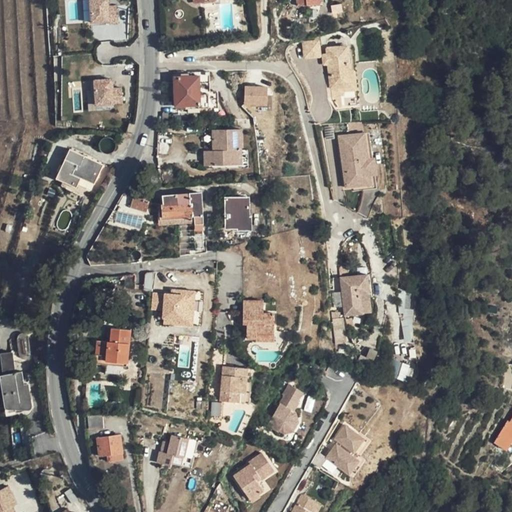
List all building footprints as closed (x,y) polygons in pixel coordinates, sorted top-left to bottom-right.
[(91,0),(92,23),(120,22),(119,4),(112,4),(111,0),(91,0)] [(324,56),(322,39),(303,40),(305,58),(324,56)] [(349,48),(329,52),(330,58),(332,67),(336,85),(344,83),(343,75),(354,72),(349,48)] [(358,71),(354,72),(343,75),(344,83),(336,85),(336,88),(339,99),(346,107),(349,106),(346,95),(350,94),(349,90),(362,88),(358,71)] [(199,102),(199,105),(209,105),(208,89),(208,73),(174,74),(175,103),(199,102)] [(124,103),(124,86),(116,86),(115,77),(89,78),(90,109),(116,108),(115,103),(124,103)] [(245,85),(246,105),(270,105),(269,84),(245,85)] [(218,89),(208,89),(209,105),(218,104),(218,89)] [(215,152),(215,165),(243,164),(243,150),(242,129),(214,129),(215,152)] [(170,156),(171,131),(160,131),(160,155),(170,156)] [(369,159),(366,133),(340,137),(344,164),(346,164),(347,168),(350,167),(351,171),(345,172),(347,188),(364,186),(362,169),(371,167),(369,159)] [(66,158),(77,164),(82,165),(86,156),(71,149),(66,158)] [(249,150),(243,150),(243,164),(215,165),(215,169),(249,168),(249,150)] [(206,152),(206,166),(215,165),(215,152),(206,152)] [(82,165),(77,164),(73,174),(81,178),(95,184),(105,164),(86,156),(82,165)] [(77,164),(66,158),(58,177),(78,186),(81,178),(73,174),(77,164)] [(371,167),(362,169),(364,186),(373,185),(371,167)] [(124,193),(136,198),(137,195),(146,174),(138,170),(124,193)] [(165,204),(162,205),(163,218),(190,216),(195,215),(203,215),(202,193),(164,196),(165,204)] [(152,201),(137,195),(136,198),(134,206),(149,211),(152,201)] [(250,227),(250,197),(227,197),(228,227),(250,227)] [(119,212),(117,220),(142,225),(144,217),(119,212)] [(204,230),(203,215),(195,215),(196,231),(204,230)] [(191,224),(190,216),(163,218),(160,218),(160,225),(191,224)] [(374,273),(347,276),(352,315),(379,312),(374,273)] [(176,294),(161,293),(154,292),(152,309),(166,310),(165,323),(182,325),(182,319),(192,319),(195,293),(180,292),(179,290),(176,289),(176,294)] [(414,340),(413,291),(402,291),(403,341),(414,340)] [(248,299),(248,314),(271,313),(265,312),(265,309),(268,310),(269,300),(248,299)] [(248,314),(247,322),(251,322),(250,329),(250,337),(260,338),(261,332),(279,333),(279,313),(271,313),(248,314)] [(101,347),(96,347),(94,362),(109,364),(110,360),(117,361),(128,363),(132,330),(113,328),(111,342),(102,341),(101,347)] [(14,350),(2,352),(4,372),(17,371),(14,350)] [(407,380),(413,365),(399,360),(394,375),(407,380)] [(225,382),(223,382),(221,400),(247,402),(249,381),(251,368),(225,365),(224,374),(226,375),(225,382)] [(11,410),(19,408),(33,405),(29,382),(25,383),(23,370),(3,374),(11,410)] [(293,416),(296,417),(295,412),(292,412),(297,403),(295,402),(301,392),(287,385),(282,394),(284,396),(267,424),(282,433),(292,431),(298,421),(292,418),(293,416)] [(222,414),(222,402),(213,402),(213,414),(222,414)] [(102,412),(87,412),(88,424),(103,423),(102,412)] [(354,451),(363,437),(344,424),(335,437),(342,442),(339,446),(336,443),(326,456),(338,465),(341,464),(348,470),(352,469),(357,462),(357,458),(349,453),(352,450),(354,451)] [(499,450),(511,455),(511,429),(510,433),(508,432),(499,450)] [(123,451),(120,434),(97,437),(100,455),(112,453),(123,451)] [(189,438),(172,434),(170,443),(167,442),(164,453),(160,452),(158,462),(171,465),(172,463),(181,465),(184,456),(185,456),(189,438)] [(509,464),(511,458),(511,455),(499,450),(496,457),(509,464)] [(256,491),(258,493),(262,490),(255,479),(259,476),(260,478),(273,469),(262,452),(249,460),(250,463),(252,466),(248,469),(246,466),(234,475),(248,497),(256,491)] [(21,511),(10,485),(0,488),(0,511),(21,511)] [(260,497),(258,493),(256,491),(248,497),(251,502),(260,497)] [(309,511),(315,502),(300,493),(290,511),(309,511)] [(317,511),(321,505),(315,502),(309,511),(317,511)]
